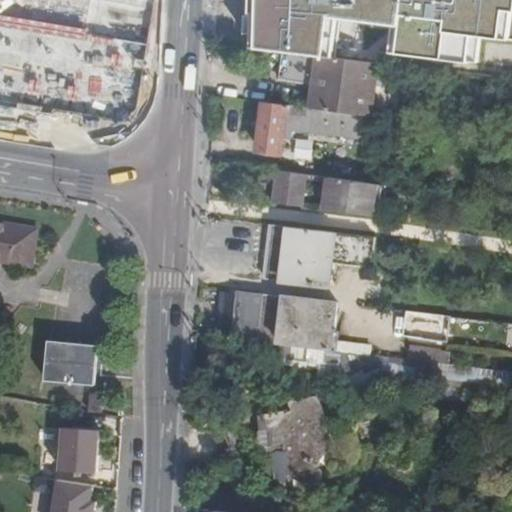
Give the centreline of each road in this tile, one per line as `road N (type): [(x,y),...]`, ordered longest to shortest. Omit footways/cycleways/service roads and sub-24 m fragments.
road 1 (tertiary): [(173,186),(155,511)]
road 2 (secondary): [(186,0),(173,186)]
road 3 (secondary): [(173,186),(0,158)]
